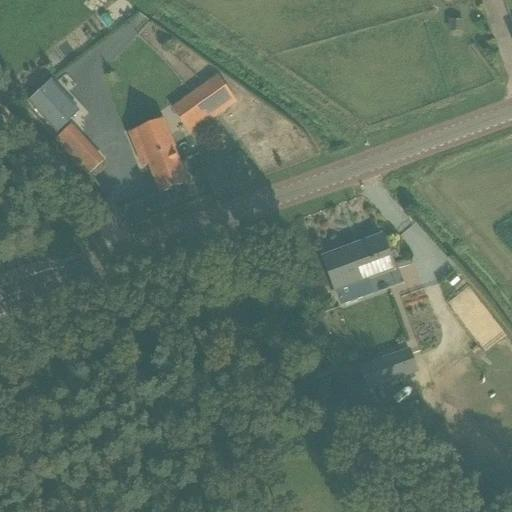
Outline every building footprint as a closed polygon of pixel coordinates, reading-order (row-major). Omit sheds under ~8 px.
[(463,21),(450,21),(450,32),(463,32),(463,21)] [(216,72),(169,105),(192,137),(238,104),(216,72)] [(51,82),(28,103),(57,134),(80,113),(51,82)] [(160,194),(188,183),(163,120),(129,134),(144,169),(148,167),(160,194)] [(72,125),(56,140),(55,141),(72,159),(89,144),(72,125)] [(353,248),(324,259),(336,293),(395,271),(383,239),(354,250),(353,248)] [(356,351),(347,354),(349,362),(359,359),(356,351)] [(412,355),(361,373),(368,392),(419,373),(412,355)]
